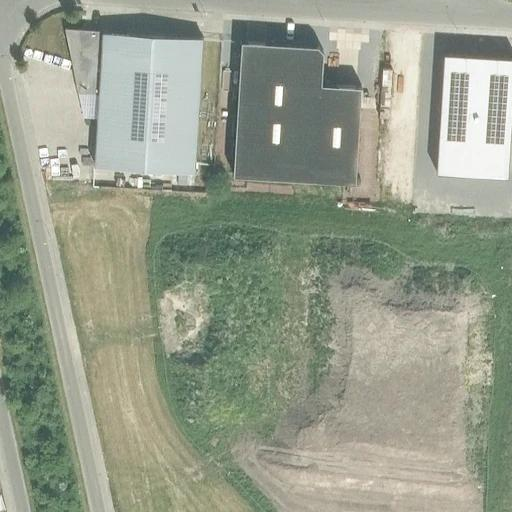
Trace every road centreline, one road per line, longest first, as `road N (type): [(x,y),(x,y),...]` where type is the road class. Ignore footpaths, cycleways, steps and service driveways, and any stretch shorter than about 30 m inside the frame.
road 1 (unclassified): [(102,511),(0,59)]
road 2 (unclassified): [(446,13),(183,0)]
